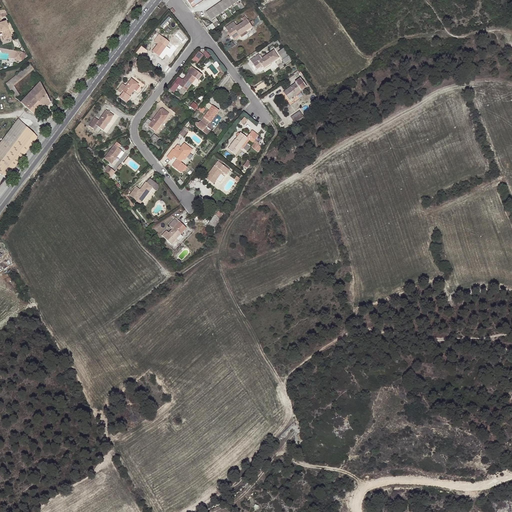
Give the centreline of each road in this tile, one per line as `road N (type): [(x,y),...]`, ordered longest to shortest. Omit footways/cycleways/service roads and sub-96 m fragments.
road 1 (secondary): [(2,203),(158,0)]
road 2 (residential): [(201,33),(132,131),(190,206)]
road 3 (track): [(214,511),(279,454),(339,470),(366,489)]
